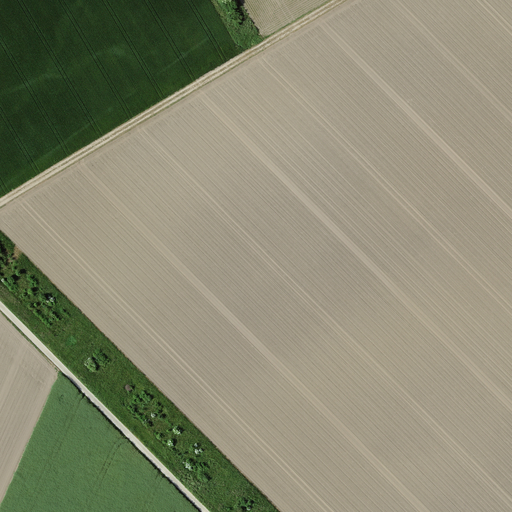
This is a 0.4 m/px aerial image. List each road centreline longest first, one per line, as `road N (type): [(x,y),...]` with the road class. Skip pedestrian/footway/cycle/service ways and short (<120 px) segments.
road 1 (track): [(339,0),(0,202)]
road 2 (track): [(0,305),(205,511)]
